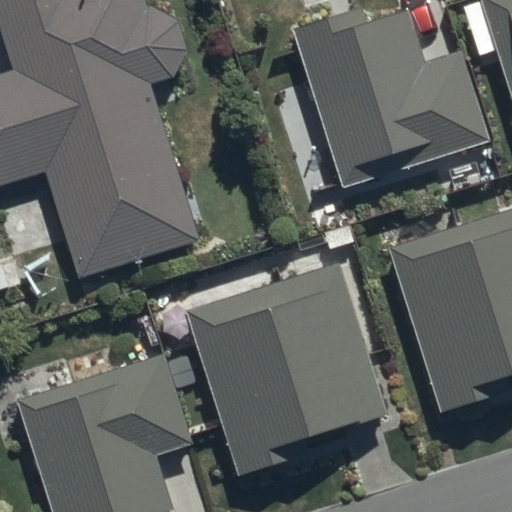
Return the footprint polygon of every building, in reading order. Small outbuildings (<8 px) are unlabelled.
[(0,190),(47,173),(85,277),(198,235),(144,90),(187,75),(162,8),(149,13),(143,0),(0,0),(0,12),(22,72),(0,80),(0,190)] [(511,0),(479,0),(511,108),(511,0)] [(364,13),(296,34),(345,192),(492,147),(464,56),(428,67),(411,13),(368,26),(364,13)] [(511,220),(386,258),(432,410),(511,386),(511,220)] [(351,271),(186,320),(232,472),(397,423),(351,271)] [(167,362),(20,408),(53,511),(174,511),(160,465),(196,454),(167,362)]
